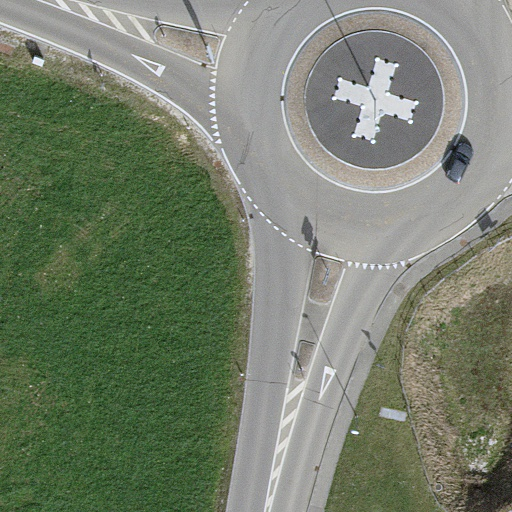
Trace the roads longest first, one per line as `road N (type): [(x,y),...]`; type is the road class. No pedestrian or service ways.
road 1 (secondary): [(333,223),(403,226),(465,192),(487,164),(504,93),(497,54),(458,0)]
road 2 (secondary): [(333,223),(263,511)]
road 3 (secondary): [(29,0),(243,121)]
road 4 (secondary): [(243,121),(274,185),(333,223)]
road 5 (secondary): [(280,6),(255,40),(243,80),(243,121)]
road 6 (secondary): [(280,6),(157,0)]
